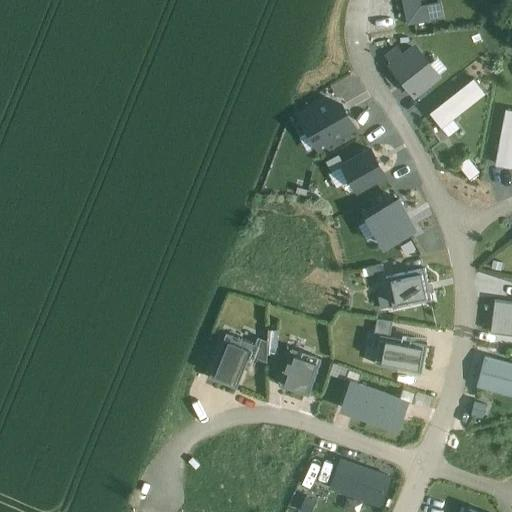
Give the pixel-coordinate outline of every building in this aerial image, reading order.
[(421,0),(401,0),(406,22),(442,16),(439,0),(432,0),(422,2),(421,0)] [(397,45),(384,55),(390,63),(388,64),(414,98),(442,77),(415,43),(403,52),(397,45)] [(474,78),(430,112),(448,135),(459,126),(453,119),(486,93),(474,78)] [(339,98),(300,117),(316,148),(354,128),(339,98)] [(511,110),(505,109),(495,162),(511,165),(511,110)] [(371,149),(343,165),(357,190),(385,174),(371,149)] [(468,157),(459,164),(470,178),(479,171),(468,157)] [(398,194),(364,211),(383,248),(417,230),(398,194)] [(424,268),(386,276),(393,308),(431,299),(424,268)] [(511,302),(496,301),(492,331),(511,333),(511,302)] [(374,332),(380,334),(390,336),(393,321),(377,318),(374,332)] [(254,343),(227,332),(218,354),(245,365),(254,343)] [(390,336),(380,334),(374,363),(421,372),(427,343),(390,336)] [(307,394),(319,357),(293,349),(282,386),(307,394)] [(511,361),(485,353),(476,384),(511,394),(511,361)] [(245,365),(218,354),(209,376),(237,388),(245,365)] [(351,381),(342,406),(370,415),(378,390),(351,381)] [(406,400),(378,390),(370,415),(397,425),(406,400)] [(340,457),(330,487),(382,505),(393,475),(340,457)] [(210,511),(206,499),(196,502),(199,511),(210,511)]
